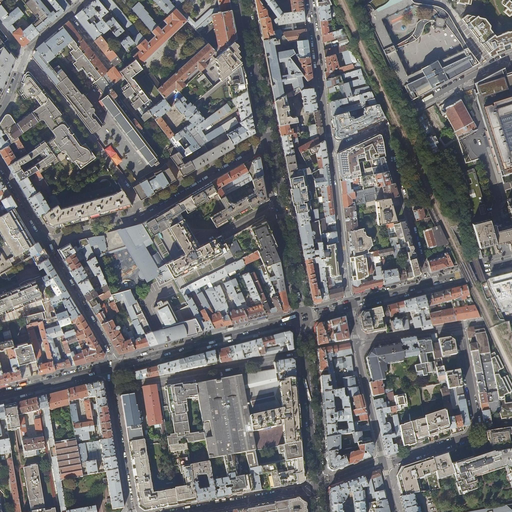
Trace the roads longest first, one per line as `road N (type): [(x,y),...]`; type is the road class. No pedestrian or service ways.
road 1 (residential): [(267,137),(140,212),(44,238)]
road 2 (residential): [(382,463),(464,437),(475,424),(459,325)]
road 3 (tertiary): [(302,317),(111,367)]
road 4 (residential): [(111,387),(304,352)]
road 5 (residential): [(383,124),(429,284)]
road 6 (residential): [(348,305),(331,150)]
road 7 (residential): [(331,150),(310,0)]
road 8 (residential): [(44,238),(111,367)]
road 9 (residential): [(511,56),(383,124)]
road 10 (residential): [(85,0),(31,45),(0,111)]
road 11 (secondary): [(241,0),(267,137)]
road 12 (residential): [(317,483),(182,511)]
road 13 (secondary): [(304,352),(317,483)]
road 14 (residential): [(111,387),(131,511)]
road 15 (residential): [(382,463),(356,343)]
road 16 (secondary): [(280,199),(302,317)]
